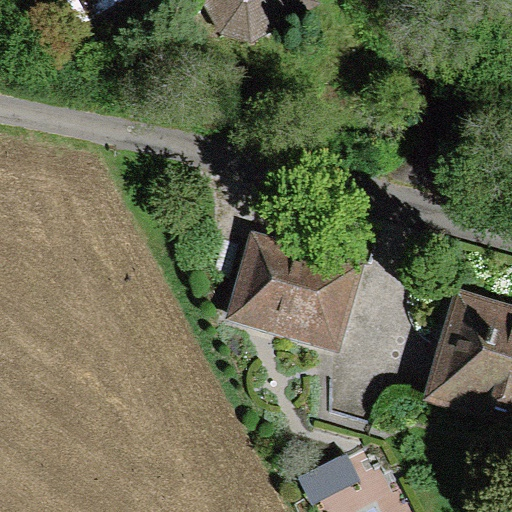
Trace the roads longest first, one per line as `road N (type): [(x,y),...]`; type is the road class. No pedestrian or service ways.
road 1 (residential): [(209,144),(511,223)]
road 2 (track): [(0,101),(209,144)]
